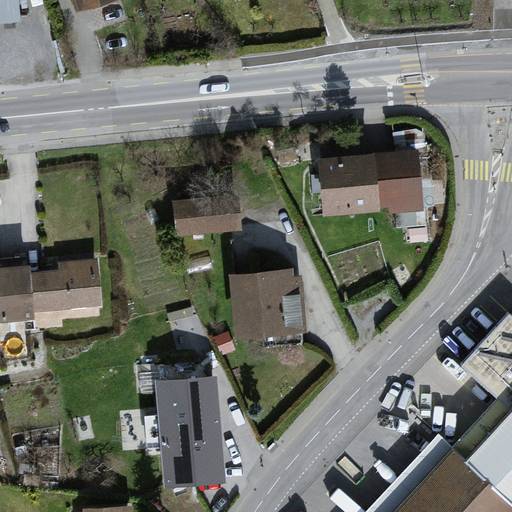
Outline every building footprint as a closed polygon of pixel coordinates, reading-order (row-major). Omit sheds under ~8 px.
[(0,0),(0,14),(20,13),(19,0),(0,0)] [(415,146),(371,150),(377,206),(387,205),(387,210),(421,207),(415,146)] [(371,150),(315,155),(320,211),(377,206),(371,150)] [(239,191),(172,199),(177,234),(243,226),(239,191)] [(96,257),(0,263),(0,330),(101,323),(96,257)] [(294,266),(229,270),(233,333),(303,329),(300,273),(292,274),(294,266)] [(511,317),(466,364),(511,405),(511,317)] [(215,374),(154,378),(161,483),(222,479),(215,374)] [(511,410),(467,457),(511,498),(511,410)] [(511,511),(511,498),(467,457),(459,450),(400,511),(511,511)] [(131,511),(130,501),(82,505),(82,511),(131,511)]
